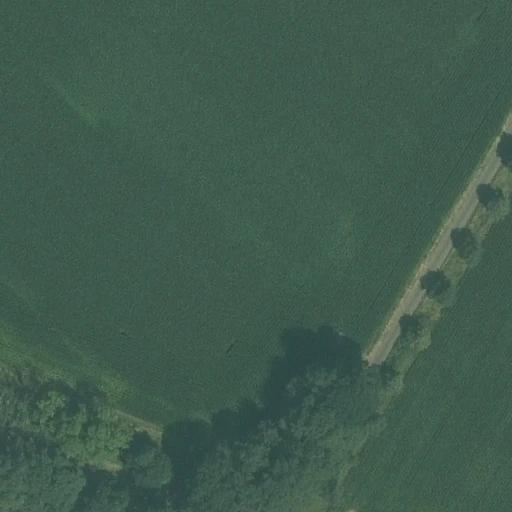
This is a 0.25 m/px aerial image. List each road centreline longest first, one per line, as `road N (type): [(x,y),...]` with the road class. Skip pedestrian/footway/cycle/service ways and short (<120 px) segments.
road 1 (unclassified): [(511,140),(294,511)]
road 2 (unclassified): [(168,511),(0,439)]
